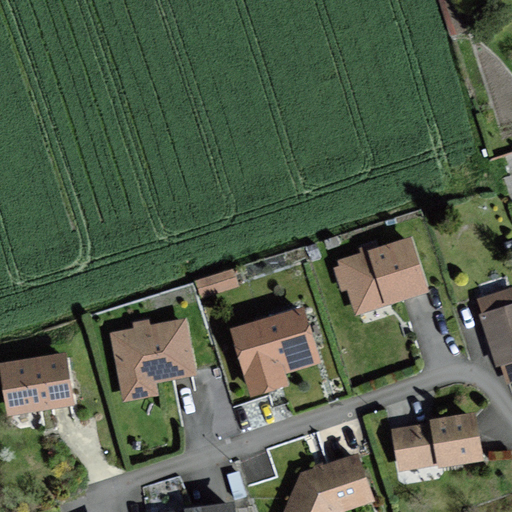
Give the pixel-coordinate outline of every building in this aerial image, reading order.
[(410,241),(362,256),(379,308),(427,294),(410,241)] [(354,316),(379,308),(362,256),(333,265),(336,272),(331,273),(337,294),(346,292),(354,316)] [(231,266),(196,275),(200,289),(235,280),(231,266)] [(511,288),(480,299),(485,314),(482,315),(498,365),(503,364),(509,382),(511,381),(511,288)] [(297,313),(230,333),(249,400),(285,389),(281,376),(313,367),(297,313)] [(183,322),(108,338),(123,404),(156,397),(154,386),(195,377),(183,322)] [(66,358),(4,367),(11,412),(73,403),(66,358)] [(483,459),(475,413),(433,420),(434,423),(395,430),(401,469),(441,462),(442,466),(483,459)] [(375,500),(358,455),(304,473),(288,511),(340,511),(341,510),(375,500)]
